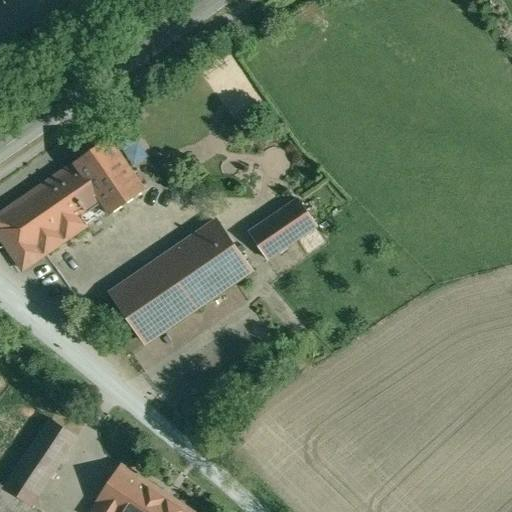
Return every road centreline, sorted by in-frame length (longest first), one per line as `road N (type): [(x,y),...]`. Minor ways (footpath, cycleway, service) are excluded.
road 1 (unclassified): [(0,287),(253,511)]
road 2 (secondary): [(218,0),(0,158)]
